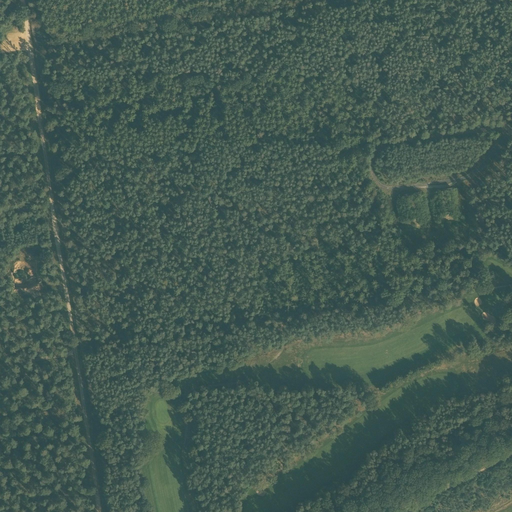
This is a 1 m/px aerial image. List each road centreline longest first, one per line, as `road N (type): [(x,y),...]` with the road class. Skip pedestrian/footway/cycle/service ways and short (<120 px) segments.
road 1 (track): [(23,0),(102,511)]
road 2 (track): [(182,453),(183,394),(253,374),(283,346),(282,322),(511,286)]
road 3 (track): [(511,455),(400,511)]
